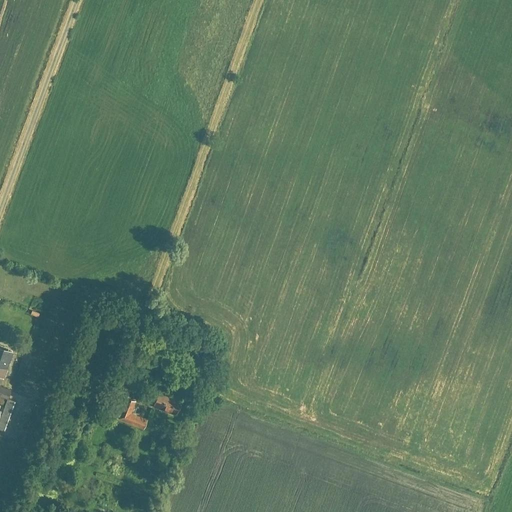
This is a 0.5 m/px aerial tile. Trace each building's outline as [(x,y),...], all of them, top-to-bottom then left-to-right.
[(100,331),(94,350),(109,356),(115,337),(100,331)] [(0,396),(8,399),(11,390),(0,386),(0,384),(2,379),(3,379),(13,353),(7,351),(8,348),(0,345),(0,396)] [(176,416),(182,400),(159,392),(153,407),(176,416)] [(143,431),(148,420),(131,414),(136,402),(126,398),(117,420),(143,431)] [(0,426),(7,429),(17,402),(11,399),(4,416),(0,414),(0,426)]
